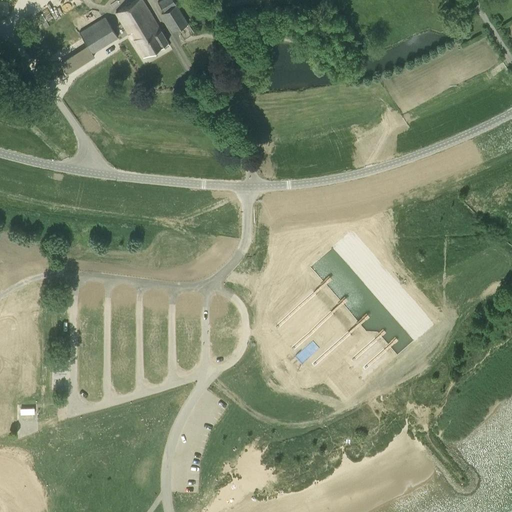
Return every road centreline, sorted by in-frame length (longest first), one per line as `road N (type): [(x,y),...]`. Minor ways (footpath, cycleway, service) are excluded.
road 1 (unclassified): [(246,187),(311,183),(388,164),(511,112)]
road 2 (unclassified): [(246,187),(0,153)]
road 3 (track): [(0,205),(140,227),(165,238),(210,282)]
road 4 (unknown): [(17,56),(109,173)]
road 5 (unclassified): [(210,282),(74,276)]
road 6 (unclassified): [(205,372),(181,414),(163,492)]
road 7 (unclassified): [(205,372),(235,360),(246,332),(235,298),(210,282)]
